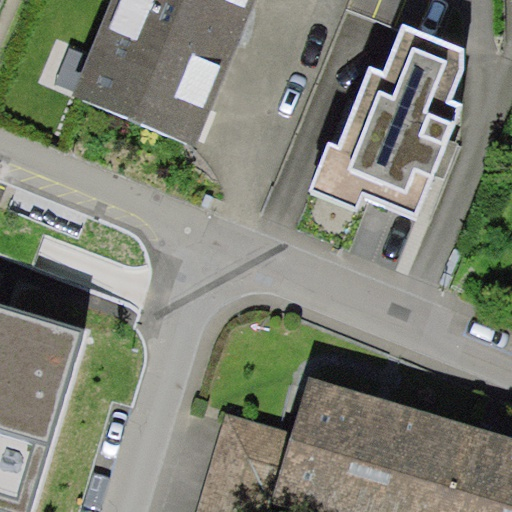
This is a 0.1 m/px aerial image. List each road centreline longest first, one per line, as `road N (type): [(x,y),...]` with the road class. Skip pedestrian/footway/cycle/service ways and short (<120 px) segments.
road 1 (residential): [(207,238),(511,358)]
road 2 (residential): [(127,511),(207,238)]
road 3 (residential): [(0,143),(207,238)]
